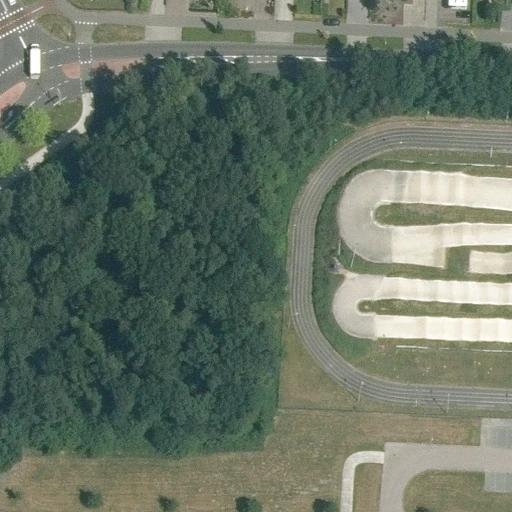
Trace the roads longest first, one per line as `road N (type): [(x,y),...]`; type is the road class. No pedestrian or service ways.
road 1 (tertiary): [(511,68),(182,64)]
road 2 (residential): [(511,464),(398,459),(394,511)]
road 3 (tertiary): [(182,64),(162,51),(31,63)]
road 4 (tertiary): [(47,95),(161,79),(182,64)]
